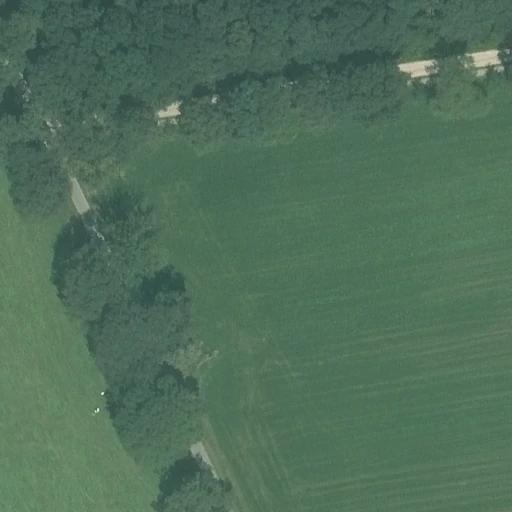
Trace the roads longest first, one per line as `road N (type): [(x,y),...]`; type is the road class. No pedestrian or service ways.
road 1 (unclassified): [(222,511),(50,142),(0,53)]
road 2 (track): [(511,57),(44,131)]
